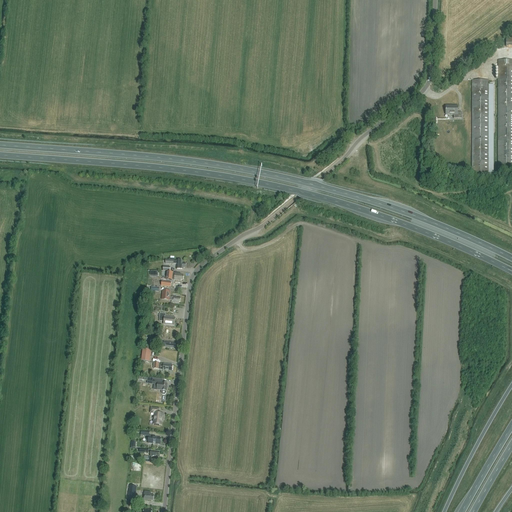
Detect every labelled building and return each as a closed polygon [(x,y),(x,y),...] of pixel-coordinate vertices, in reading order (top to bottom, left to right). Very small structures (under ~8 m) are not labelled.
[(511,163),(511,60),(498,60),(498,112),(498,164),(511,163)] [(488,175),(488,112),(488,80),(472,81),(472,112),(472,175),(488,175)] [(457,113),(457,112),(457,107),(445,107),(445,112),(445,115),(453,115),(453,119),(461,119),(461,113),(457,113)] [(174,261),(165,260),(165,264),(173,265),(173,264),(177,264),(177,270),(183,270),(183,268),(185,268),(186,264),(183,263),(183,261),(177,261),(174,261)] [(167,272),(166,279),(172,280),(172,279),(174,279),(174,280),(181,281),(181,280),(183,280),(184,276),(181,275),(181,274),(175,273),(175,274),(173,273),(167,272)] [(167,299),(170,299),(171,299),(172,301),(172,302),(179,303),(179,302),(181,302),(181,299),(176,298),(177,297),(173,296),(173,298),(170,297),(171,292),(163,291),(163,294),(164,294),(164,298),(165,299),(167,300),(167,299)] [(166,318),(166,315),(161,314),(160,322),(165,322),(164,325),(175,326),(176,319),(166,318)] [(151,351),(143,350),(141,362),(150,363),(151,351)] [(172,371),(173,366),(164,365),(160,364),(154,363),(154,370),(159,370),(163,370),(163,371),(170,372),(170,371),(172,371)] [(158,385),(157,390),(161,391),(162,391),(161,393),(162,395),(164,395),(166,394),(166,392),(167,384),(162,383),(163,380),(148,378),(147,378),(139,377),(139,380),(148,381),(148,382),(154,383),(154,385),(158,385)] [(151,413),(155,414),(154,425),(163,426),(163,419),(164,419),(164,415),(159,414),(160,409),(152,408),(151,413)] [(161,441),(154,440),(154,438),(150,438),(150,433),(142,432),(141,436),(147,437),(147,442),(149,442),(149,444),(153,445),(161,446),(161,441)] [(140,449),(139,453),(143,453),(152,454),(152,457),(159,458),(160,453),(152,452),(152,450),(144,450),(140,449)] [(136,487),(129,486),(127,500),(134,501),(136,487)] [(145,494),(144,494),(143,501),(149,502),(149,501),(154,501),(155,496),(151,496),(151,493),(145,492),(145,494)]
